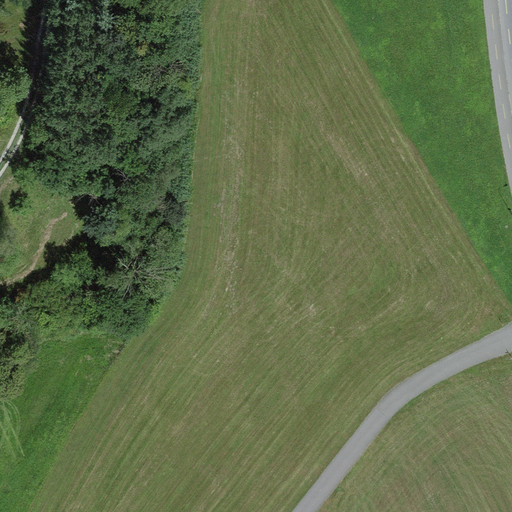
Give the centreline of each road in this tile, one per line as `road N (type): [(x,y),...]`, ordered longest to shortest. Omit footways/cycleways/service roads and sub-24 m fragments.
road 1 (track): [(302,511),(414,379),(511,332)]
road 2 (track): [(0,168),(23,124),(49,0)]
